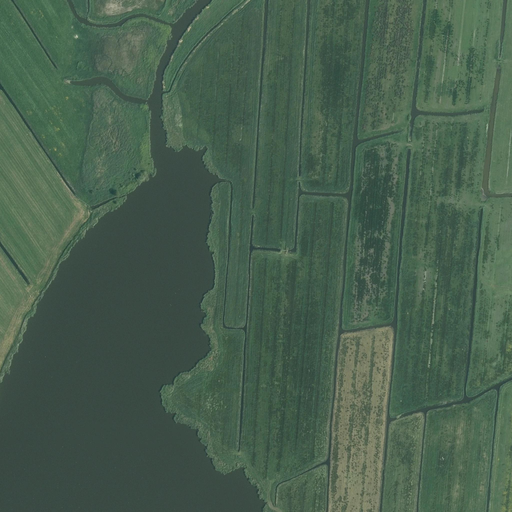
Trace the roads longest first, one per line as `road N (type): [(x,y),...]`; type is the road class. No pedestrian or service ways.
road 1 (track): [(511,288),(481,280),(487,205),(477,205),(492,61),(507,62),(511,13)]
road 2 (track): [(493,511),(502,392),(511,386)]
